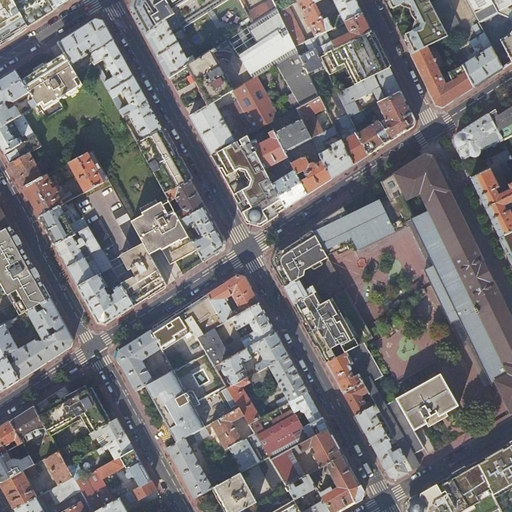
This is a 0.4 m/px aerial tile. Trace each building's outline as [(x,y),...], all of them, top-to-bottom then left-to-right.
[(0,0),(0,44),(29,27),(14,1),(13,0),(0,0)] [(43,18),(55,10),(49,0),(16,0),(14,1),(29,27),(43,18)] [(49,0),(55,10),(70,0),(49,0)] [(132,0),(130,8),(144,34),(166,21),(175,15),(183,29),(228,0),(132,0)] [(271,0),(247,14),(253,24),(277,9),(275,4),(272,0),(271,0)] [(282,0),(275,4),(277,9),(279,12),(288,7),(297,1),(299,0),(282,0)] [(344,23),(363,14),(355,0),(299,0),(297,1),(305,18),(303,20),(307,29),(309,27),(314,37),(326,32),(337,26),(332,17),(328,18),(328,17),(323,20),(315,3),(320,0),(333,0),(343,20),(341,21),(342,24),(344,23)] [(415,55),(428,48),(448,38),(431,5),(429,1),(428,0),(387,0),(392,9),(393,10),(404,4),(406,1),(409,2),(408,6),(413,7),(420,21),(418,27),(422,28),(420,31),(417,30),(405,36),(408,41),(415,55)] [(439,0),(431,5),(448,38),(449,41),(463,34),(445,0),(439,0)] [(511,0),(466,0),(479,23),(496,14),(509,21),(511,25),(511,0)] [(279,12),(295,46),(304,42),(305,41),(288,7),(279,12)] [(239,57),(253,80),(262,74),(277,66),(299,53),(295,46),(279,12),(277,9),(253,24),(247,28),(258,45),(253,48),(251,45),(247,47),(249,50),(239,57)] [(311,39),(320,57),(372,33),(367,24),(363,14),(344,23),(348,30),(350,30),(351,32),(341,36),(341,35),(337,37),(337,38),(330,42),(326,32),(314,37),(311,39)] [(94,54),(115,42),(104,22),(96,20),(78,31),(58,43),(65,54),(72,66),(88,56),(86,53),(91,50),(94,54)] [(154,51),(169,79),(196,61),(193,57),(187,60),(176,39),(177,38),(181,39),(187,36),(183,29),(173,35),(166,21),(144,34),(154,51)] [(511,32),(511,33),(508,28),(505,30),(503,33),(502,36),(501,41),(501,42),(511,62),(511,32)] [(320,57),(324,66),(328,73),(347,63),(353,76),(350,77),(354,86),(389,69),(381,52),(372,33),(320,57)] [(474,88),(503,69),(483,33),(469,42),(475,52),(470,56),(472,59),(462,66),(463,66),(474,88)] [(308,51),(300,55),(308,73),(324,66),(320,57),(311,39),(305,41),(304,42),(308,51)] [(94,54),(92,60),(93,62),(96,67),(110,92),(134,77),(126,62),(115,42),(94,54)] [(457,99),(474,88),(463,66),(449,73),(446,66),(441,68),(445,75),(448,73),(453,83),(446,86),(428,48),(415,55),(411,57),(435,106),(442,108),(457,99)] [(214,102),(232,92),(233,91),(224,75),(226,74),(224,71),(222,72),(212,54),(214,52),(214,51),(214,49),(199,59),(196,61),(169,79),(176,92),(196,81),(209,105),(214,102)] [(263,86),(237,101),(255,132),(266,126),(270,123),(296,109),(319,96),(308,73),(300,55),(299,53),(277,66),(293,93),(277,101),(272,104),(263,86)] [(34,101),(77,74),(76,72),(72,66),(65,54),(21,81),(29,93),(33,99),(34,101)] [(79,77),(96,67),(93,62),(76,72),(77,74),(79,77)] [(347,63),(328,73),(329,76),(346,68),(350,77),(353,76),(347,63)] [(401,93),(389,69),(354,86),(338,94),(344,106),(377,90),(383,101),(401,93)] [(21,81),(15,70),(0,79),(0,129),(21,116),(15,107),(10,111),(6,105),(7,102),(13,103),(29,93),(21,81)] [(233,91),(232,92),(237,101),(263,86),(272,104),(277,101),(262,74),(253,80),(233,91)] [(143,93),(134,77),(110,92),(124,117),(129,115),(149,103),(143,93)] [(344,140),(341,141),(353,166),(362,160),(368,156),(358,136),(352,122),(350,118),(344,106),(338,94),(333,84),(327,87),(351,136),(347,138),(346,136),(343,137),(344,140)] [(414,120),(401,93),(383,101),(378,104),(384,116),(387,115),(390,119),(381,125),(391,141),(412,128),(414,120)] [(319,96),(296,109),(302,119),(312,139),(315,146),(324,141),(321,134),(335,127),(319,96)] [(37,106),(34,101),(33,99),(28,102),(32,109),(37,106)] [(227,126),(203,140),(209,151),(212,156),(214,155),(232,145),(248,136),(252,133),(255,132),(237,101),(229,105),(241,126),(237,129),(239,131),(232,135),(227,126)] [(190,116),(203,140),(227,126),(214,102),(190,116)] [(143,141),(163,130),(158,119),(149,103),(129,115),(130,118),(143,141)] [(457,150),(462,161),(469,157),(472,158),(474,158),(475,157),(477,157),(479,155),(480,153),(480,152),(511,137),(511,107),(506,112),(499,116),(495,110),(489,114),(474,124),(462,131),(462,133),(459,134),(457,135),(455,138),(454,140),(454,143),(455,146),(458,150),(457,150)] [(357,114),(350,118),(352,122),(367,115),(365,110),(357,114)] [(0,145),(4,154),(23,143),(20,140),(19,141),(18,139),(15,141),(11,133),(18,129),(22,137),(25,135),(28,140),(35,136),(22,115),(21,116),(0,129),(0,145)] [(302,119),(275,133),(285,153),(312,139),(302,119)] [(259,145),(252,133),(248,136),(257,154),(266,170),(284,160),(287,165),(285,167),(290,175),(274,185),(275,187),(286,209),(294,204),(307,195),(291,164),(285,153),(275,133),(270,123),(266,126),(272,138),(259,145)] [(381,148),(391,141),(381,125),(380,123),(378,123),(358,136),(368,156),(381,148)] [(148,162),(166,195),(192,181),(178,156),(173,148),(163,130),(143,141),(138,144),(148,162)] [(8,161),(10,164),(29,153),(41,146),(35,136),(28,140),(23,143),(4,154),(8,161)] [(353,166),(341,141),(331,146),(333,150),(335,153),(332,154),(331,151),(330,149),(319,155),(323,161),(332,179),(343,172),(353,166)] [(241,163),(232,145),(214,155),(220,166),(219,166),(223,174),(233,193),(235,197),(260,182),(259,181),(269,176),(266,170),(257,154),(252,156),(256,164),(250,167),(246,160),(241,163)] [(496,156),(505,174),(510,171),(506,161),(511,159),(508,151),(496,156)] [(17,178),(24,189),(44,178),(41,173),(43,172),(40,167),(38,168),(29,153),(10,164),(17,178)] [(69,164),(85,192),(103,182),(87,154),(69,164)] [(44,161),(51,174),(56,171),(47,156),(44,158),(45,160),(44,161)] [(252,156),(246,160),(250,167),(256,164),(252,156)] [(318,224),(311,229),(327,257),(336,252),(338,256),(396,228),(390,217),(406,210),(413,224),(434,266),(424,271),(431,285),(450,324),(459,319),(470,314),(497,369),(486,374),(476,379),(474,380),(494,422),(511,412),(511,321),(482,260),(480,255),(433,157),(424,156),(382,183),(388,197),(347,217),(343,208),(335,213),(318,224)] [(306,157),(291,164),(307,195),(320,187),(332,179),(323,161),(317,164),(314,163),(310,165),(306,157)] [(487,214),(499,238),(511,232),(511,211),(511,209),(511,208),(511,183),(508,186),(511,190),(499,195),(496,190),(499,189),(490,170),(471,179),(487,214)] [(32,204),(40,218),(60,206),(63,204),(59,197),(57,198),(55,194),(59,192),(53,182),(52,183),(48,176),(44,178),(24,189),(32,204)] [(271,181),(269,176),(259,181),(260,182),(262,185),(271,181)] [(166,195),(170,201),(170,202),(176,199),(183,211),(177,214),(182,222),(207,208),(201,197),(192,181),(166,195)] [(250,192),(236,200),(250,225),(253,226),(258,228),(286,209),(275,187),(257,198),(256,197),(254,196),(252,197),(250,192)] [(170,201),(132,222),(143,244),(144,243),(150,256),(161,250),(162,251),(169,247),(177,261),(197,250),(193,242),(191,240),(188,233),(186,231),(182,222),(177,214),(176,211),(171,203),(170,202),(170,201)] [(48,233),(55,246),(76,234),(79,232),(82,231),(77,222),(71,226),(60,206),(40,218),(48,233)] [(122,284),(134,306),(149,297),(167,286),(150,256),(143,244),(132,222),(124,207),(113,214),(133,249),(121,256),(130,271),(133,269),(137,276),(122,284)] [(0,232),(10,226),(0,208),(0,232)] [(193,242),(197,250),(204,262),(223,249),(225,242),(218,229),(207,208),(182,222),(186,231),(195,226),(200,236),(202,236),(203,238),(200,239),(199,239),(193,242)] [(89,227),(101,248),(103,251),(115,244),(102,220),(89,227)] [(434,266),(413,224),(353,253),(356,260),(407,236),(424,271),(434,266)] [(0,350),(2,349),(0,345),(0,280),(9,296),(12,294),(17,303),(45,288),(27,257),(10,226),(0,232),(0,350)] [(62,258),(67,267),(85,257),(80,248),(86,245),(91,253),(101,248),(89,227),(82,231),(79,232),(83,240),(81,239),(79,239),(78,240),(76,243),(74,239),(77,237),(76,234),(55,246),(62,258)] [(275,252),(271,264),(285,288),(299,280),(303,278),(310,289),(313,294),(294,305),(326,364),(337,358),(332,350),(340,345),(345,354),(346,353),(373,338),(327,257),(311,229),(275,252)] [(511,232),(499,238),(511,264),(511,232)] [(150,256),(167,286),(150,256),(144,243),(143,244),(150,256)] [(85,257),(67,267),(74,279),(78,287),(100,274),(107,271),(112,268),(103,251),(101,248),(91,253),(92,254),(94,259),(88,263),(85,258),(85,257)] [(112,268),(107,271),(113,282),(118,279),(112,268)] [(100,274),(78,287),(90,308),(98,323),(105,325),(134,306),(122,284),(113,289),(116,294),(110,297),(105,289),(107,287),(100,274)] [(223,324),(260,304),(245,278),(237,276),(219,288),(207,295),(223,324)] [(299,280),(285,288),(290,299),(294,305),(313,294),(310,289),(305,291),(299,280)] [(14,305),(20,316),(51,299),(45,288),(17,303),(14,305)] [(223,324),(207,295),(195,304),(167,322),(151,332),(161,349),(189,330),(192,334),(192,333),(196,339),(197,338),(198,339),(223,324)] [(36,307),(48,327),(45,332),(46,333),(28,344),(16,325),(21,322),(23,324),(31,320),(27,313),(20,316),(0,326),(0,345),(2,349),(19,381),(71,347),(73,340),(64,323),(51,299),(36,307)] [(260,304),(223,324),(198,339),(206,353),(214,367),(231,358),(220,340),(236,331),(237,331),(238,331),(246,326),(249,324),(254,333),(251,335),(250,332),(245,335),(246,338),(241,340),(246,350),(276,334),(267,319),(260,304)] [(450,324),(476,379),(486,374),(459,319),(450,324)] [(246,326),(250,332),(251,335),(254,333),(249,324),(246,326)] [(161,349),(151,332),(119,352),(118,359),(128,378),(136,392),(146,386),(153,382),(142,361),(161,349)] [(282,345),(276,334),(246,350),(231,358),(214,367),(217,372),(220,370),(222,370),(222,371),(226,378),(223,380),(227,389),(246,378),(243,373),(244,371),(245,371),(245,369),(242,364),(243,361),(246,362),(252,359),(250,355),(255,352),(258,352),(263,360),(262,362),(255,366),(256,366),(254,367),(257,373),(265,368),(269,366),(288,356),(282,345)] [(392,372),(373,338),(346,353),(352,364),(358,374),(362,381),(375,405),(383,400),(373,382),(392,372)] [(0,393),(3,391),(19,381),(2,349),(0,350),(0,393)] [(153,382),(146,386),(178,443),(204,428),(205,428),(211,424),(240,409),(227,389),(223,380),(217,372),(214,367),(206,353),(174,371),(153,382)] [(337,358),(326,364),(336,380),(342,392),(362,381),(358,374),(353,377),(350,371),(351,368),(349,366),(352,364),(346,353),(345,354),(337,358)] [(299,376),(288,356),(269,366),(285,397),(276,402),(279,408),(308,392),(299,376)] [(246,378),(227,389),(240,409),(244,417),(249,424),(260,418),(242,388),(249,384),(250,385),(269,376),(265,368),(257,373),(246,378)] [(456,402),(441,376),(435,380),(448,406),(456,402)] [(448,406),(435,380),(428,384),(427,381),(408,391),(409,394),(397,401),(411,427),(424,420),(426,423),(445,413),(443,409),(448,406)] [(350,407),(356,416),(375,405),(362,381),(342,392),(350,407)] [(37,412),(48,433),(80,414),(92,433),(111,422),(92,388),(88,390),(85,385),(37,412)] [(316,407),(308,392),(279,408),(260,418),(249,424),(255,434),(262,445),(263,448),(298,429),(303,428),(298,420),(300,418),(296,412),(300,409),(305,410),(313,423),(322,418),(316,407)] [(385,405),(383,400),(375,405),(379,412),(387,426),(396,442),(399,449),(405,459),(408,464),(410,468),(411,470),(419,466),(412,455),(423,448),(411,427),(397,401),(396,399),(385,405)] [(379,412),(375,405),(356,416),(370,443),(385,470),(405,459),(399,449),(391,453),(389,449),(392,448),(391,445),(396,442),(387,426),(383,428),(375,414),(379,412)] [(44,435),(48,433),(37,412),(34,407),(23,414),(10,422),(21,441),(25,438),(28,441),(33,438),(31,435),(33,434),(36,439),(40,436),(40,435),(42,434),(40,430),(41,429),(44,435)] [(240,409),(211,424),(226,450),(229,448),(243,472),(258,464),(261,462),(254,449),(262,445),(255,434),(243,440),(233,423),(244,417),(240,409)] [(326,425),(322,418),(313,423),(304,428),(303,428),(298,429),(263,448),(269,458),(286,486),(295,482),(300,479),(305,476),(290,450),(297,446),(328,429),(326,425)] [(92,433),(89,434),(92,440),(104,433),(109,443),(125,434),(122,429),(117,419),(111,422),(92,433)] [(0,456),(8,452),(5,448),(13,444),(12,443),(15,441),(16,441),(19,445),(22,443),(21,441),(10,422),(0,428),(0,456)] [(178,443),(167,449),(174,461),(193,494),(195,498),(213,489),(190,446),(210,435),(205,428),(204,428),(178,443)] [(336,443),(328,429),(297,446),(301,453),(313,446),(316,450),(310,454),(311,456),(313,455),(320,468),(343,455),(336,443)] [(106,445),(115,460),(134,450),(131,444),(125,434),(109,443),(106,445)] [(511,447),(509,442),(484,457),(476,462),(491,490),(493,495),(511,486),(511,488),(511,447)] [(0,479),(0,484),(22,472),(26,469),(33,466),(34,465),(22,443),(19,445),(8,452),(0,456),(0,469),(16,460),(13,455),(17,453),(23,464),(3,475),(2,478),(0,479)] [(59,451),(67,467),(72,464),(63,449),(59,451)] [(76,482),(86,501),(92,511),(94,511),(114,501),(102,479),(125,466),(127,470),(125,471),(127,473),(126,474),(126,475),(126,477),(127,477),(128,478),(130,478),(133,477),(139,487),(151,481),(143,466),(134,450),(115,460),(92,473),(76,482)] [(59,485),(70,479),(73,477),(67,467),(59,451),(45,459),(59,485)] [(361,499),(363,492),(343,455),(320,468),(308,474),(316,488),(320,495),(330,511),(338,511),(347,507),(361,499)] [(67,467),(73,477),(76,482),(92,473),(84,457),(72,464),(67,467)] [(269,458),(261,462),(258,464),(274,493),(286,486),(269,458)] [(405,459),(385,470),(388,475),(389,477),(392,478),(396,479),(411,470),(410,468),(406,470),(403,466),(408,464),(405,459)] [(463,511),(469,509),(480,503),(478,498),(491,490),(476,462),(451,476),(425,492),(412,499),(408,511),(463,511)] [(33,466),(26,469),(32,479),(38,475),(33,466)] [(0,484),(7,497),(14,510),(36,498),(22,472),(0,484)] [(219,485),(215,488),(228,511),(239,511),(244,510),(257,503),(241,473),(219,485)] [(295,482),(286,486),(294,499),(295,500),(316,488),(308,474),(305,476),(300,479),(302,483),(297,486),(295,482)] [(59,485),(48,491),(56,505),(78,492),(70,479),(59,485)] [(151,481),(139,487),(124,495),(128,502),(135,498),(137,501),(156,490),(155,488),(151,481)] [(303,505),(299,507),(301,511),(330,511),(320,495),(316,498),(319,502),(312,506),(311,504),(308,506),(309,508),(305,510),(303,505)] [(15,511),(48,511),(39,496),(36,498),(14,510),(15,511)] [(126,511),(119,498),(114,501),(94,511),(126,511)] [(301,511),(299,507),(295,500),(294,499),(271,511),(301,511)] [(83,502),(88,511),(92,511),(86,501),(83,502)] [(85,511),(81,503),(64,511),(85,511)]
